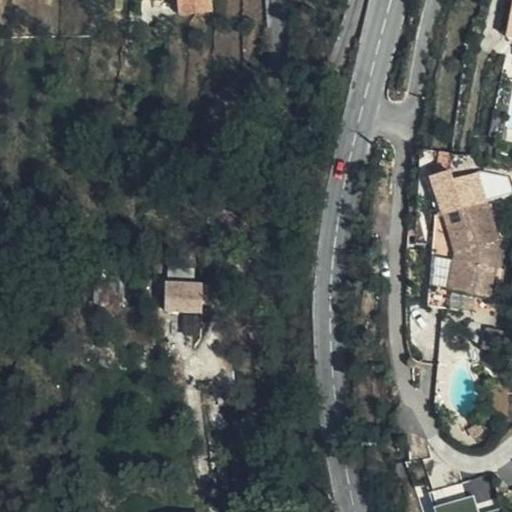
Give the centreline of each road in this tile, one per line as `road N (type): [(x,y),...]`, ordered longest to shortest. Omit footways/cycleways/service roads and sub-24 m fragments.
road 1 (tertiary): [(393,0),(335,254),(333,330),(358,511)]
road 2 (residential): [(358,0),(288,222),(271,221),(260,192),(282,124),(282,0)]
